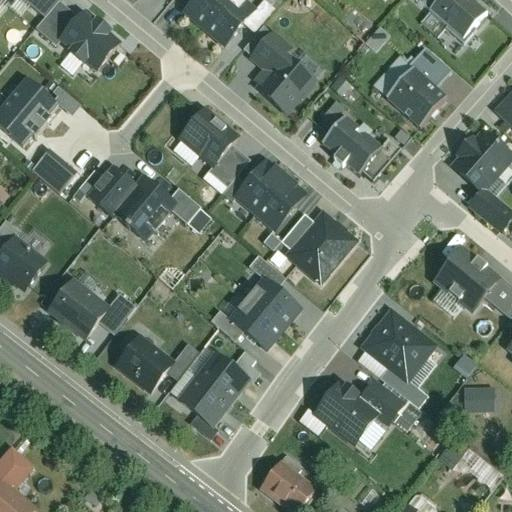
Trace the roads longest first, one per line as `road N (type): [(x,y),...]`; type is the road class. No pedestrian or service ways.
road 1 (residential): [(396,243),(199,507)]
road 2 (residential): [(185,62),(396,243)]
road 3 (secondary): [(0,350),(199,507)]
road 4 (residential): [(511,64),(416,184),(396,243)]
